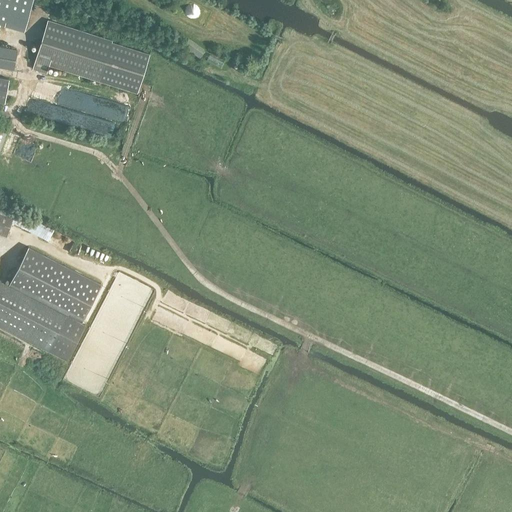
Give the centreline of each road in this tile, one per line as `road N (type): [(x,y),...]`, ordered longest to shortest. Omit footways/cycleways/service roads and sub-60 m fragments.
road 1 (track): [(511,431),(208,284),(117,172),(145,89)]
road 2 (track): [(117,172),(97,153),(21,129),(26,77),(0,72)]
